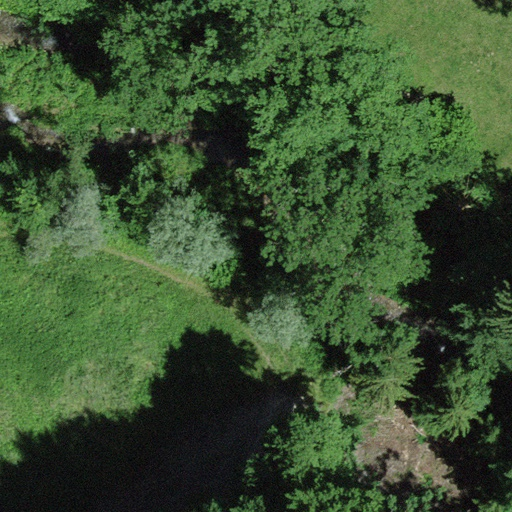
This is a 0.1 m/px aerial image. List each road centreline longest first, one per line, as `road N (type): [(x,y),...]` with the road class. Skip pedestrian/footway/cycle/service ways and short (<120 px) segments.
road 1 (track): [(298,489),(307,391),(274,276),(196,187),(90,161)]
road 2 (track): [(434,511),(410,497),(328,488),(239,491),(142,511)]
